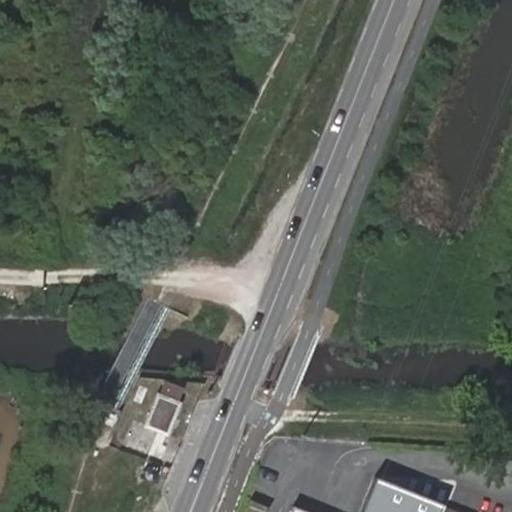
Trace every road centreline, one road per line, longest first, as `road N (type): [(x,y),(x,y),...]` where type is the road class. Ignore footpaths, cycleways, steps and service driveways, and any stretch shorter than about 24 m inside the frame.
road 1 (secondary): [(190,511),(392,0)]
road 2 (unknown): [(275,511),(286,494),(343,460),(511,466)]
